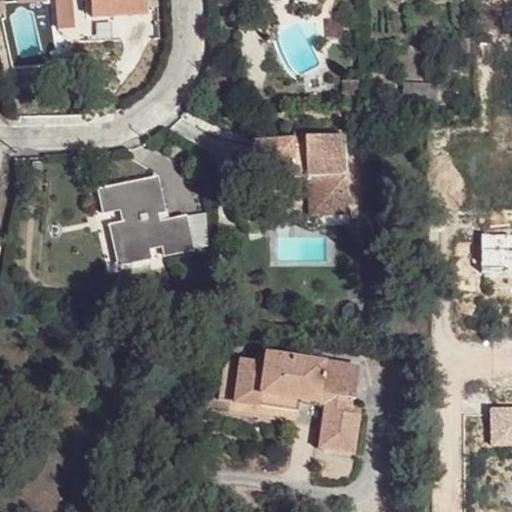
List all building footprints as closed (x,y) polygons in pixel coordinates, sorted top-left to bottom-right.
[(93,0),(95,15),(117,14),(116,6),(145,6),(145,0),(93,0)] [(8,2),(0,3),(0,14),(9,13),(8,2)] [(453,84),(403,82),(403,103),(452,106),(453,84)] [(294,140),(256,143),(259,178),(296,177),(296,181),(307,181),(321,179),(324,197),(350,196),(345,136),(305,140),(306,150),(295,150),(294,140)] [(321,179),(307,181),(310,218),(352,216),(350,196),(324,197),(321,179)] [(158,180),(101,190),(105,211),(119,211),(122,222),(116,223),(126,263),(150,260),(149,250),(161,248),(163,257),(190,250),(184,220),(158,221),(156,214),(164,212),(158,180)] [(511,231),(482,232),(482,273),(511,272),(511,231)] [(360,366),(267,354),(265,364),(241,361),(236,401),(298,410),(300,401),(326,405),(321,447),(353,451),(359,415),(350,415),(352,400),(356,399),(360,366)] [(241,361),(225,359),(221,399),(236,401),(241,361)] [(298,410),(236,401),(233,412),(296,423),(298,410)] [(511,403),(488,404),(489,448),(511,447),(511,403)]
